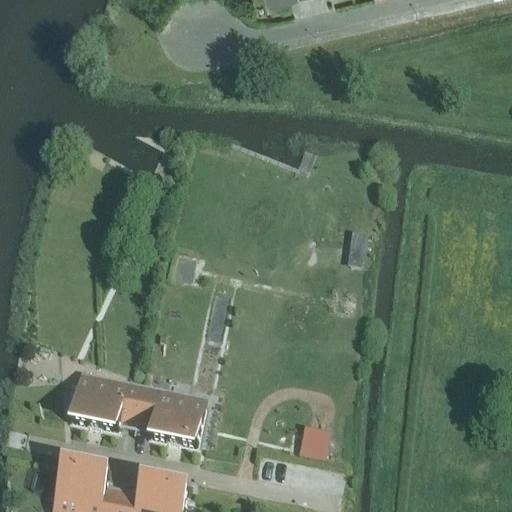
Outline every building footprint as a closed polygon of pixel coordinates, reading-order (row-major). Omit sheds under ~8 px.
[(353,238),(352,250),(364,251),(366,240),(353,238)] [(80,386),(72,427),(69,426),(69,427),(121,437),(121,436),(119,436),(121,427),(136,430),(134,440),(135,440),(144,394),(145,389),(82,377),(80,386)] [(148,443),(200,453),(200,452),(198,452),(206,412),(208,402),(145,389),(144,394),(135,440),(135,441),(137,430),(152,434),(150,442),(148,442),(148,443)] [(332,438),(305,432),(299,458),(326,465),(332,438)] [(120,511),(125,488),(124,487),(122,498),(107,494),(109,486),(111,486),(111,485),(60,475),(59,476),(62,476),(54,511),(120,511)] [(126,488),(125,488),(120,511),(185,511),(188,502),(190,502),(190,501),(139,491),(138,492),(141,492),(139,501),(124,498),(126,488)]
